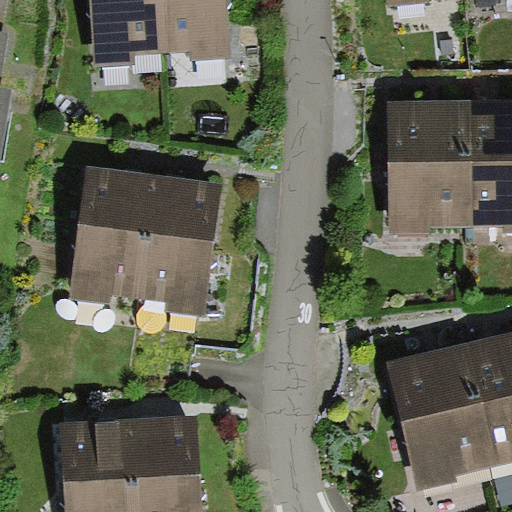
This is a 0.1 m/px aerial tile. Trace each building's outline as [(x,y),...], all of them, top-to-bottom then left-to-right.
[(156,0),(92,0),(97,73),(134,71),(133,63),(160,61),(156,0)] [(156,0),(160,61),(191,59),(192,69),(231,67),(226,0),(156,0)] [(384,0),(385,9),(463,0),(384,0)] [(0,174),(14,88),(0,86),(8,35),(0,33),(0,174)] [(511,106),(460,107),(461,239),(511,239),(511,106)] [(384,107),(384,240),(461,239),(460,107),(384,107)] [(160,184),(85,174),(68,309),(117,315),(118,308),(144,311),(160,184)] [(160,184),(144,311),(163,313),(161,323),(209,329),(227,192),(160,184)] [(511,335),(464,349),(497,474),(511,469),(511,335)] [(464,349),(390,368),(423,494),(497,474),(464,349)] [(203,511),(199,423),(127,426),(131,511),(203,511)] [(131,511),(127,426),(59,429),(63,511),(131,511)]
